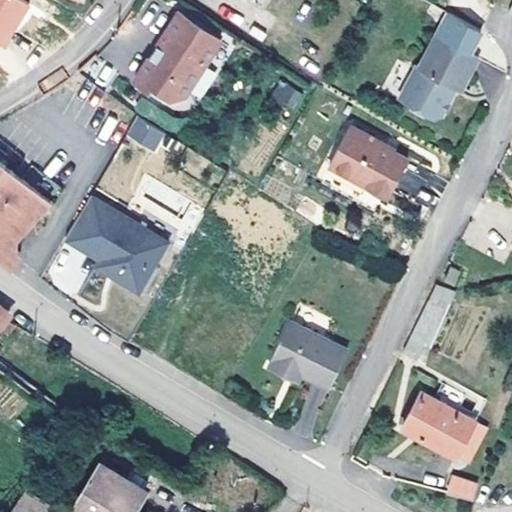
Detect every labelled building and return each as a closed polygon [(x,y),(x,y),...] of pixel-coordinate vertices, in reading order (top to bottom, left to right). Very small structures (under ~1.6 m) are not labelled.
[(0,0),(0,31),(19,0),(0,0)] [(159,42),(164,46),(157,57),(151,53),(135,76),(149,86),(153,81),(171,93),(185,91),(221,38),(180,11),(159,42)] [(421,66),(418,64),(400,96),(433,115),(439,115),(443,113),(459,87),(463,89),(480,58),(472,53),(484,31),(452,12),(421,66)] [(164,46),(159,42),(151,53),(157,57),(164,46)] [(98,51),(81,67),(106,87),(121,69),(98,51)] [(294,110),(303,92),(277,80),(269,99),(294,110)] [(150,116),(140,110),(139,112),(130,127),(140,133),(150,116)] [(166,126),(150,116),(140,133),(156,143),(166,126)] [(356,124),(340,151),(358,157),(353,174),(391,194),(411,156),(381,140),(383,138),(356,124)] [(358,157),(340,151),(333,164),(353,174),(358,157)] [(0,159),(0,257),(10,267),(21,253),(17,248),(18,237),(52,199),(0,159)] [(92,192),(66,235),(101,256),(97,262),(140,288),(169,238),(92,192)] [(460,264),(451,259),(444,273),(453,278),(460,264)] [(459,290),(438,282),(433,291),(454,300),(459,290)] [(454,300),(433,291),(410,338),(426,343),(432,345),(454,300)] [(0,296),(0,315),(7,321),(9,320),(17,311),(0,296)] [(314,336),(289,323),(267,369),(286,378),(290,371),(295,374),(314,336)] [(347,352),(314,336),(295,374),(301,376),(327,390),(347,352)] [(426,343),(410,338),(404,350),(420,357),(426,343)] [(295,374),(290,371),(286,378),(291,381),(295,374)] [(301,376),(295,374),(291,381),(297,384),(301,376)] [(435,396),(457,409),(466,393),(444,380),(435,396)] [(423,390),(404,426),(457,453),(475,419),(457,409),(435,396),(423,390)] [(486,425),(475,419),(457,453),(468,459),(486,425)] [(133,511),(148,488),(100,460),(73,506),(83,511),(133,511)] [(478,485),(454,476),(448,492),(473,498),(478,485)] [(46,511),(51,505),(26,489),(10,511),(46,511)]
